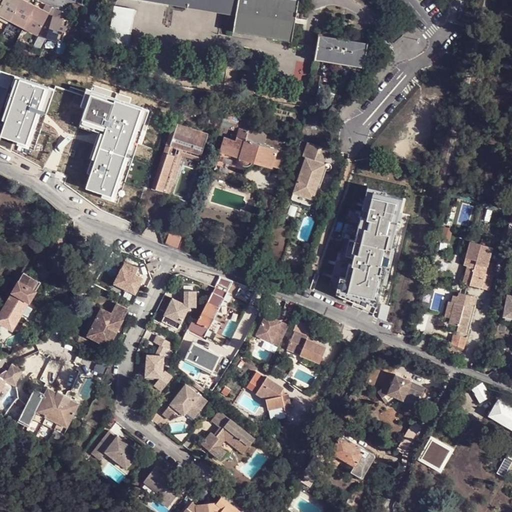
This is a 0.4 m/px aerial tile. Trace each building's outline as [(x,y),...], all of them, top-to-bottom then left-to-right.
[(0,0),(0,9),(40,32),(41,29),(62,39),(70,19),(62,15),(65,10),(48,1),(45,6),(34,0),(0,0)] [(156,0),(237,14),(234,32),(293,42),(297,17),(299,17),(300,12),(298,12),(299,0),(156,0)] [(128,46),(134,7),(113,4),(108,43),(128,46)] [(314,60),(364,68),(368,43),(318,34),(314,60)] [(380,38),(392,52),(394,50),(391,46),(393,45),(384,35),(380,38)] [(0,120),(5,122),(21,78),(1,72),(0,76),(0,120)] [(54,90),(21,78),(5,122),(1,135),(0,137),(0,146),(11,152),(15,142),(29,146),(40,114),(46,116),(54,90)] [(149,111),(92,91),(81,121),(105,129),(85,190),(102,195),(101,199),(117,204),(149,111)] [(327,111),(333,118),(340,110),(333,104),(329,108),(327,111)] [(208,122),(221,126),(224,118),(210,114),(208,122)] [(221,126),(229,129),(232,121),(229,120),(224,118),(221,126)] [(175,122),(153,187),(158,188),(159,185),(165,187),(176,155),(172,153),(168,152),(171,144),(174,145),(200,155),(208,134),(175,122)] [(230,153),(240,156),(246,138),(248,130),(240,127),(237,140),(235,139),(230,153)] [(248,130),(246,138),(264,144),(265,141),(268,132),(249,127),(248,130)] [(25,168),(41,171),(49,137),(33,133),(25,168)] [(246,138),(240,156),(240,159),(241,162),(244,165),(247,165),(251,164),(253,161),(272,167),(272,166),(277,150),(278,148),(266,145),(264,144),(246,138)] [(311,144),(307,142),(302,157),(305,158),(324,164),(329,150),(311,144)] [(180,150),(166,190),(169,192),(182,154),(208,163),(208,161),(180,150)] [(272,166),(280,167),(284,152),(277,150),(272,166)] [(324,164),(305,158),(290,200),(311,207),(325,166),(324,164)] [(375,191),(381,192),(382,189),(369,186),(363,209),(365,209),(363,216),(362,216),(356,239),(362,241),(375,191)] [(381,192),(375,191),(362,241),(356,239),(352,255),(355,256),(353,263),(350,263),(347,278),(343,291),(368,301),(378,306),(397,226),(400,227),(404,212),(401,212),(405,197),(387,194),(388,191),(382,189),(381,192)] [(26,198),(34,203),(38,195),(30,190),(26,198)] [(73,220),(60,212),(54,220),(67,228),(73,220)] [(67,228),(54,220),(51,225),(54,228),(51,233),(45,243),(53,247),(53,248),(66,256),(70,250),(62,244),(70,230),(67,228)] [(169,231),(165,243),(177,246),(180,234),(169,231)] [(352,255),(356,239),(351,238),(347,254),(352,255)] [(474,269),(470,286),(491,291),(496,274),(494,274),(496,265),(490,263),(494,249),(487,247),(481,246),(471,243),(464,266),(468,267),(474,269)] [(123,263),(120,268),(134,275),(137,268),(123,263)] [(474,269),(468,267),(464,284),(470,286),(474,269)] [(134,275),(120,268),(113,284),(133,294),(140,278),(134,275)] [(24,272),(14,290),(30,299),(40,282),(24,272)] [(343,291),(347,278),(342,276),(337,292),(367,305),(368,301),(343,291)] [(229,279),(225,278),(220,288),(226,290),(229,279)] [(192,318),(187,328),(204,335),(209,326),(215,314),(218,309),(219,307),(215,306),(216,303),(216,300),(217,298),(220,297),(222,291),(213,287),(199,314),(196,320),(192,318)] [(30,299),(14,290),(0,313),(0,321),(12,329),(22,313),(27,305),(30,299)] [(171,297),(161,320),(177,328),(187,306),(195,306),(195,290),(180,290),(179,301),(171,297)] [(451,319),(450,324),(459,326),(458,331),(467,333),(474,305),(471,304),(472,297),(460,293),(459,297),(454,296),(452,303),(455,303),(451,319)] [(101,307),(87,334),(108,345),(127,308),(115,302),(110,312),(101,307)] [(455,303),(452,303),(450,302),(446,317),(451,319),(455,303)] [(32,308),(27,305),(22,313),(28,316),(32,308)] [(288,325),(266,315),(256,335),(278,345),(288,325)] [(308,337),(294,331),(286,349),(300,355),(319,363),(325,347),(307,339),(308,337)] [(463,349),(466,337),(452,333),(449,345),(463,349)] [(157,334),(153,341),(160,344),(166,347),(170,349),(173,342),(157,334)] [(219,355),(192,341),(184,356),(211,371),(219,355)] [(146,354),(145,375),(159,377),(154,385),(161,391),(171,377),(164,371),(162,373),(163,355),(161,355),(166,347),(160,344),(155,355),(146,354)] [(300,355),(286,349),(284,354),(298,359),(300,355)] [(23,371),(11,364),(7,371),(5,370),(0,373),(0,377),(15,386),(17,382),(23,371)] [(283,388),(256,370),(247,387),(268,401),(270,409),(274,408),(285,405),(287,412),(293,411),(289,393),(283,394),(283,388)] [(425,384),(395,371),(390,384),(388,382),(378,389),(387,401),(395,396),(407,400),(416,404),(425,384)] [(482,398),(490,393),(482,380),(474,386),(482,398)] [(184,384),(162,413),(169,419),(177,409),(179,406),(186,412),(193,418),(207,401),(184,384)] [(58,394),(48,389),(45,395),(35,390),(19,421),(28,426),(32,419),(63,436),(67,430),(80,406),(70,401),(71,400),(58,393),(58,394)] [(511,425),(511,405),(498,398),(490,413),(511,425)] [(416,404),(407,400),(405,406),(414,409),(416,404)] [(285,405),(274,408),(277,420),(288,417),(287,413),(285,405)] [(219,410),(211,420),(221,428),(229,418),(219,410)] [(210,432),(201,444),(220,459),(226,452),(219,446),(225,439),(235,447),(247,432),(229,418),(221,428),(215,435),(210,432)] [(414,420),(399,448),(404,452),(408,450),(422,425),(414,420)] [(108,430),(91,452),(99,458),(105,451),(125,466),(138,451),(117,435),(116,436),(108,430)] [(247,432),(235,447),(243,453),(254,438),(247,432)] [(367,469),(376,453),(358,442),(357,444),(341,434),(338,439),(333,448),(332,449),(356,463),(353,470),(363,476),(367,469)] [(333,437),(328,445),(333,448),(338,439),(333,437)] [(302,477),(310,482),(322,462),(314,457),(302,477)] [(511,460),(505,457),(496,473),(503,477),(511,461),(511,460)] [(155,464),(143,480),(158,492),(171,502),(183,486),(155,464)] [(171,502),(158,492),(155,494),(168,504),(171,502)] [(192,501),(183,511),(238,511),(240,510),(221,496),(216,502),(195,504),(192,501)]
